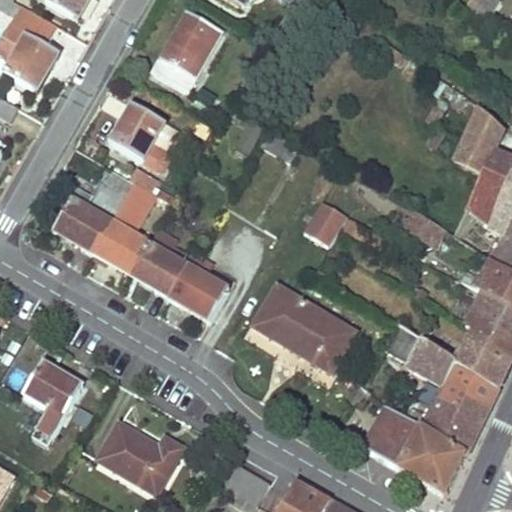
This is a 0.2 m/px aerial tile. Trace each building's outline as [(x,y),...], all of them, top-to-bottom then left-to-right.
[(92,0),(47,0),(44,7),(74,23),(87,0),(92,0)] [(496,0),(484,0),(474,16),(490,27),(495,21),(490,17),(500,2),(496,0)] [(47,50),(60,30),(22,9),(0,47),(0,55),(12,63),(3,75),(33,94),(47,70),(51,72),(60,58),(47,50)] [(154,77),(186,96),(222,35),(190,16),(172,47),(169,45),(158,62),(162,64),(154,77)] [(359,28),(347,19),(341,30),(353,38),(359,28)] [(511,98),(504,113),(501,116),(511,124),(511,98)] [(0,119),(10,125),(18,112),(0,101),(0,119)] [(441,101),(429,120),(437,125),(448,106),(441,101)] [(132,109),(121,126),(127,129),(138,112),(132,109)] [(151,151),(165,127),(138,112),(127,129),(121,126),(109,147),(149,171),(156,174),(160,173),(163,170),(166,166),(166,162),(165,158),(151,151)] [(480,187),(467,211),(489,225),(511,176),(511,162),(496,156),(505,135),(479,112),(455,164),(475,175),(471,182),(480,187)] [(261,150),(289,166),(297,152),(270,135),(261,150)] [(95,200),(79,190),(55,230),(80,244),(76,250),(95,262),(136,188),(133,186),(104,170),(96,183),(102,188),(95,200)] [(155,189),(160,182),(141,172),(133,186),(136,188),(151,196),(155,189)] [(511,176),(489,225),(506,236),(511,224),(511,176)] [(136,188),(95,262),(110,270),(113,265),(135,277),(152,249),(135,239),(158,200),(151,196),(136,188)] [(158,200),(174,209),(178,201),(155,189),(151,196),(158,200)] [(321,206),(304,239),(330,253),(347,220),(321,206)] [(439,240),(444,232),(428,222),(415,213),(409,222),(406,219),(400,229),(426,246),(433,236),(439,240)] [(511,245),(498,266),(511,274),(511,224),(506,236),(511,240),(511,245)] [(80,244),(55,230),(52,236),(76,250),(80,244)] [(169,259),(152,249),(135,277),(159,291),(156,297),(168,304),(192,262),(173,251),(169,259)] [(213,273),(192,262),(168,304),(181,311),(185,306),(211,322),(229,293),(208,281),(213,273)] [(484,295),(511,310),(511,274),(498,266),(492,263),(482,280),(466,271),(460,282),(484,295)] [(135,277),(113,265),(110,270),(132,283),(135,277)] [(132,283),(156,297),(159,291),(135,277),(132,283)] [(355,336),(279,291),(254,331),(331,376),(355,336)] [(473,335),(455,363),(498,390),(511,361),(511,310),(484,295),(466,329),(473,335)] [(211,322),(185,306),(181,311),(209,328),(211,322)] [(422,431),(464,460),(498,390),(455,363),(401,330),(387,353),(412,368),(409,372),(443,391),(419,430),(422,431)] [(42,364),(22,400),(61,424),(80,394),(60,382),(63,377),(42,364)] [(360,390),(351,406),(362,412),(371,397),(360,390)] [(419,430),(387,408),(362,450),(399,472),(422,431),(419,430)] [(157,452),(116,429),(96,464),(155,499),(183,453),(163,442),(157,452)] [(399,472),(444,500),(464,460),(422,431),(399,472)] [(268,486),(229,464),(216,485),(254,508),(268,486)] [(324,511),(329,505),(294,485),(278,511),(324,511)]
